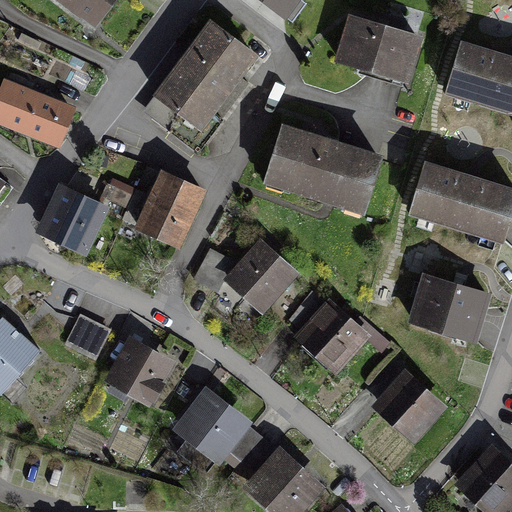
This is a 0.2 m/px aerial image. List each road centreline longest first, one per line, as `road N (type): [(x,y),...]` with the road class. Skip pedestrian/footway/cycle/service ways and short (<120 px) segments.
road 1 (residential): [(402,511),(287,405),(163,311),(8,240)]
road 2 (residential): [(47,179),(187,0)]
road 3 (residential): [(404,511),(482,425),(511,337)]
